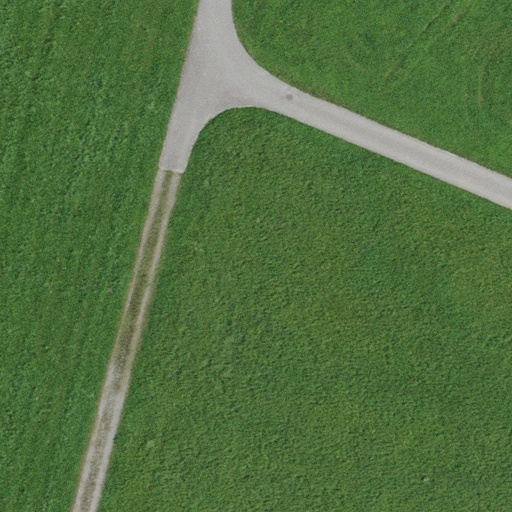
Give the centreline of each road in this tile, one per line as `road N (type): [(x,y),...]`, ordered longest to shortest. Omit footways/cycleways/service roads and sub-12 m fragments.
road 1 (track): [(209,0),(82,511)]
road 2 (track): [(197,47),(511,187)]
